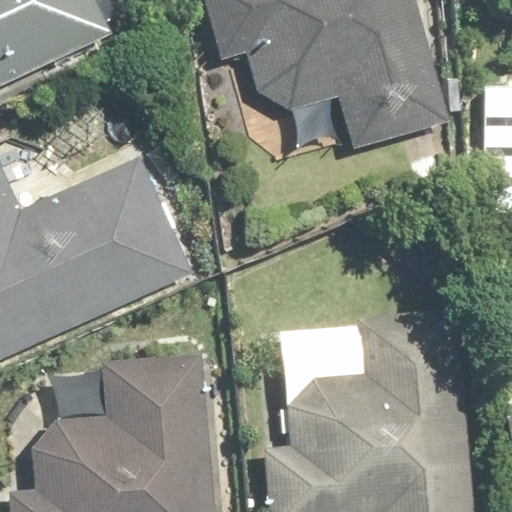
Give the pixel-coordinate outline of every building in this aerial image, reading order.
[(104,21),(128,9),(123,0),(0,0),(0,89),(111,36),(104,21)] [(204,0),(224,64),(243,58),(262,118),(341,94),(356,145),(455,114),(420,0),(204,0)] [(0,365),(194,274),(140,159),(21,216),(0,170),(0,365)] [(473,511),(459,325),(284,338),(293,449),(266,451),(270,511),(473,511)] [(12,494),(12,511),(218,511),(212,359),(105,363),(108,421),(33,424),(36,493),(12,494)]
